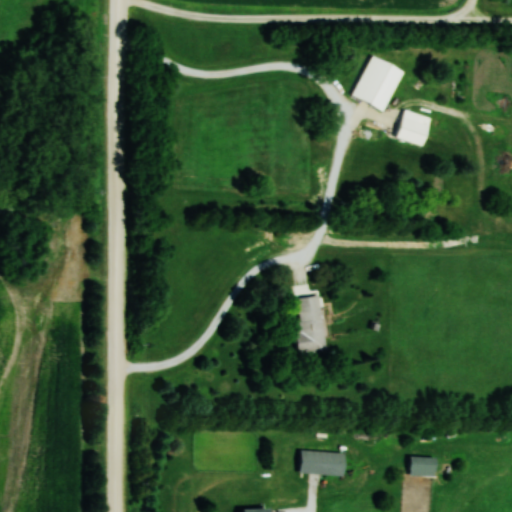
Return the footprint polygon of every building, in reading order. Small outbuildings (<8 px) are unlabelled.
[(350,96),(383,111),(402,70),(369,55),(350,96)] [(394,138),(421,147),(430,117),(403,109),(394,138)] [(292,298),(297,354),(323,352),(318,296),(292,298)] [(343,453),(299,450),(298,473),(342,476),(343,453)] [(433,457),(408,456),(408,475),(433,476),(433,457)]
